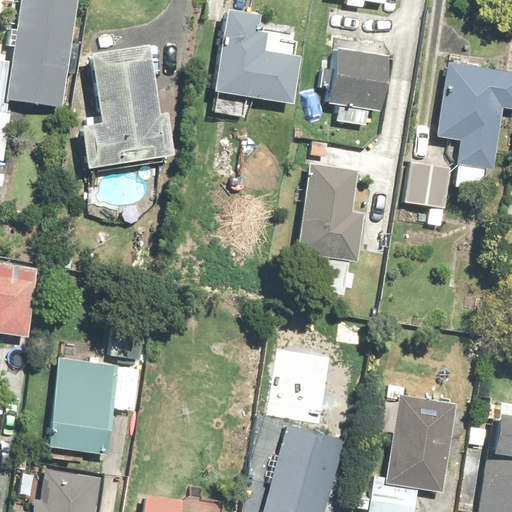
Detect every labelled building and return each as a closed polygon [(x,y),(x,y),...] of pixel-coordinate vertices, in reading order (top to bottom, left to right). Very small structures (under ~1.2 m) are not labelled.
[(0,154),(7,103),(56,110),(61,76),(70,77),(75,43),(65,41),(71,0),(14,0),(6,63),(0,61),(0,154)] [(206,94),(287,106),(294,58),(258,53),(261,35),(251,33),(253,17),(219,12),(206,94)] [(364,112),(374,114),(384,47),(335,39),(333,51),(331,50),(322,106),(334,108),(331,122),(361,127),(364,112)] [(81,57),(92,125),(72,129),(79,172),(167,158),(160,115),(151,116),(140,47),(81,57)] [(511,75),(442,64),(430,139),(454,142),(450,167),(453,167),(450,188),(475,192),(479,171),(486,172),(496,110),(511,112),(511,75)] [(445,170),(405,163),(399,205),(438,211),(445,170)] [(352,172),(303,165),(290,255),(351,264),(358,216),(346,215),(352,172)] [(10,220),(0,218),(0,248),(6,250),(10,220)] [(32,270),(0,265),(0,336),(22,340),(32,270)] [(105,358),(134,361),(139,326),(110,323),(105,358)] [(262,426),(274,428),(256,511),(318,511),(333,441),(307,436),(325,349),(279,340),(262,426)] [(133,369),(53,360),(42,448),(103,456),(108,412),(128,415),(133,369)] [(437,494),(451,405),(393,396),(381,478),(370,476),(364,511),(409,511),(412,491),(437,494)] [(511,511),(511,406),(487,403),(484,419),(488,419),(472,511),(511,511)] [(91,511),(97,480),(40,470),(35,501),(29,500),(27,511),(91,511)] [(175,511),(177,502),(138,496),(135,511),(175,511)]
